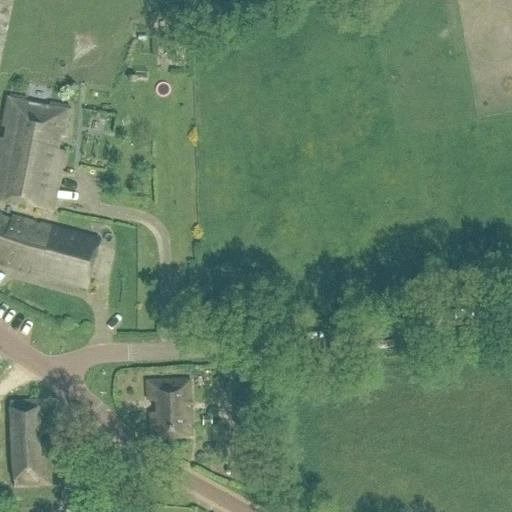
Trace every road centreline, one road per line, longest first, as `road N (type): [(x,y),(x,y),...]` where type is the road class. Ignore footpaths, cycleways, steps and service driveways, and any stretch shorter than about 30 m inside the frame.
road 1 (unclassified): [(58,378),(105,353),(285,347),(511,314)]
road 2 (tertiary): [(245,511),(136,447),(58,378)]
road 3 (track): [(74,511),(58,378)]
